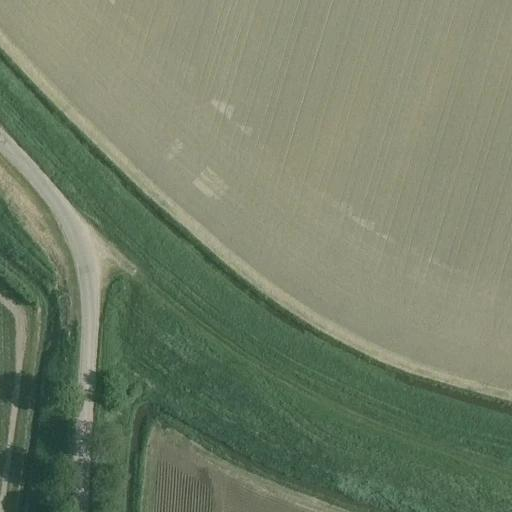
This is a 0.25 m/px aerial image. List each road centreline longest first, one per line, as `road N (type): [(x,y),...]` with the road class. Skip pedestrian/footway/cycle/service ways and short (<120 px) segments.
road 1 (track): [(85,259),(168,293),(265,373),(427,449),(511,476)]
road 2 (unclassified): [(79,511),(90,335),(85,259),(45,190),(0,141)]
